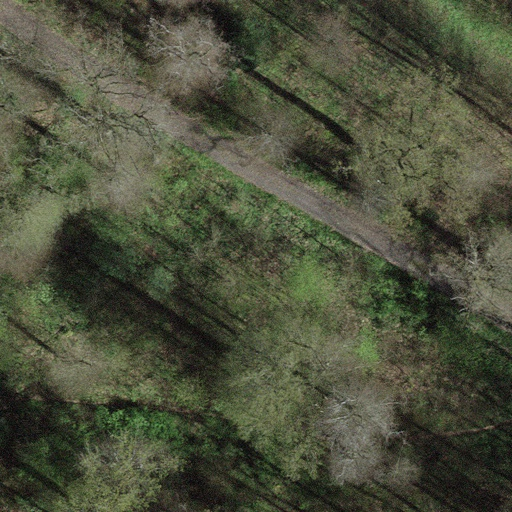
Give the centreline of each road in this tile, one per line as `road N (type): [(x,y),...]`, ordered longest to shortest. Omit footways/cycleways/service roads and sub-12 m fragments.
road 1 (track): [(3,0),(474,333),(511,346)]
road 2 (track): [(511,414),(254,420),(87,406),(0,408)]
